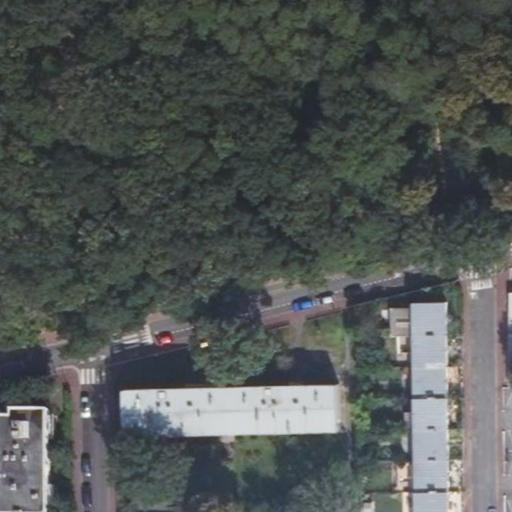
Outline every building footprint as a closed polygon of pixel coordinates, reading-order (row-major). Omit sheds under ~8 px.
[(393,308),(393,333),(416,333),(445,333),(444,302),(416,302),(416,307),(393,308)] [(445,365),(445,333),(416,333),(416,366),(445,365)] [(445,365),(416,366),(416,396),(445,396),(445,365)] [(338,427),(337,382),(126,386),(128,431),(338,427)] [(416,396),(416,428),(446,428),(445,396),(416,396)] [(46,511),(46,508),(54,509),(54,487),(46,487),(46,437),(54,437),(54,412),(47,412),(46,407),(7,407),(0,407),(0,511),(46,511)] [(416,428),(417,459),(446,459),(446,428),(416,428)] [(446,459),(417,459),(417,490),(446,490),(446,459)] [(446,511),(446,490),(417,490),(417,511),(446,511)]
